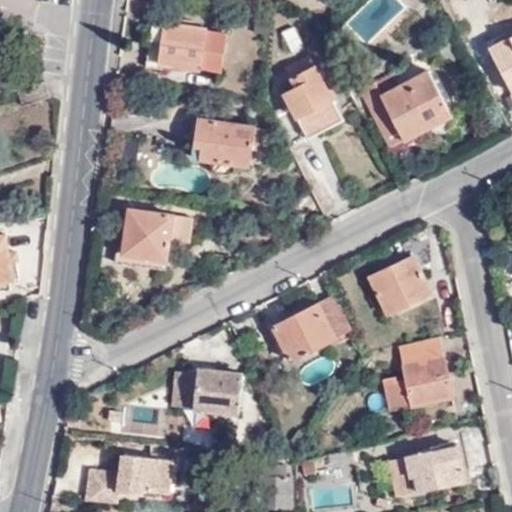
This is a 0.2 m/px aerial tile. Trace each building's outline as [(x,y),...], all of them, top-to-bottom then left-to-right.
[(202,70),(207,28),(152,19),(146,67),(185,72),(185,68),(202,70)] [(296,50),(306,44),(296,26),(285,31),(296,50)] [(511,90),(511,35),(489,47),(511,90)] [(315,110),(324,128),(342,119),(309,56),(295,63),(300,72),(289,78),(294,86),(282,93),(296,119),(315,110)] [(373,78),(358,86),(389,147),(428,127),(435,132),(444,133),(450,128),(452,120),(427,69),(398,84),(390,70),(374,79),(373,78)] [(28,104),(49,96),(44,81),(23,89),(28,104)] [(326,130),(324,128),(315,110),(296,119),(307,140),(326,130)] [(196,159),(250,166),(256,126),(201,118),(196,159)] [(122,255),(166,260),(169,241),(188,243),(191,218),(128,210),(122,255)] [(0,283),(14,281),(5,236),(0,237),(0,283)] [(388,311),(431,290),(413,254),(371,275),(388,311)] [(166,270),(166,260),(122,255),(121,264),(166,270)] [(352,329),(333,294),(274,323),(292,359),(334,339),(333,337),(352,329)] [(452,394),(441,335),(399,344),(406,377),(396,379),(396,374),(384,376),(391,406),(452,394)] [(194,391),(192,409),(237,414),(242,374),(197,369),(197,371),(187,370),(186,372),(181,372),(179,390),(194,391)] [(171,406),(192,409),(194,391),(179,390),(181,372),(175,371),(171,406)] [(432,449),(407,454),(407,455),(410,467),(393,470),(398,492),(466,478),(459,443),(432,449)] [(86,499),(116,502),(117,491),(139,494),(139,490),(167,493),(169,471),(176,472),(178,456),(172,455),(171,460),(156,459),(157,454),(150,453),(149,457),(123,454),(120,472),(90,468),(86,499)] [(407,455),(391,459),(393,470),(410,467),(407,455)] [(258,511),(289,511),(290,481),(285,481),(286,470),(266,469),(266,480),(260,480),(258,511)]
